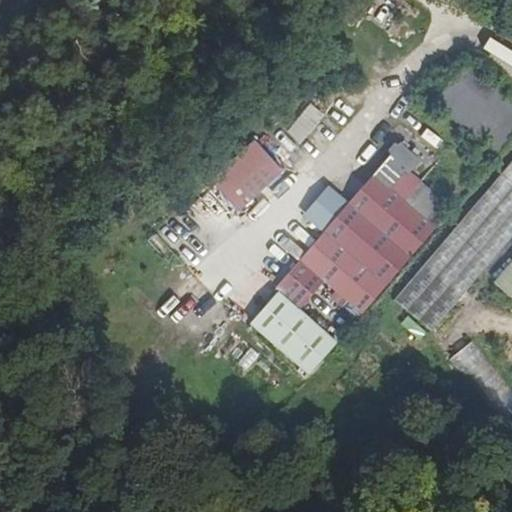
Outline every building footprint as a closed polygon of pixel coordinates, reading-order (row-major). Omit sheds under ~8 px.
[(495,157),(511,136),(511,106),(466,67),(435,103),(495,157)] [(358,313),(431,230),(401,204),(419,184),(407,173),(418,160),(400,143),(397,146),(391,143),(386,150),(389,156),(346,206),(327,190),(306,214),(325,230),(274,289),(288,301),(313,273),(358,313)] [(232,212),(274,175),(251,148),(209,185),(232,212)] [(427,334),(511,237),(511,162),(390,301),(427,334)] [(448,210),(419,184),(401,204),(431,230),(448,210)] [(249,325),(307,376),(334,345),(275,295),(249,325)]
